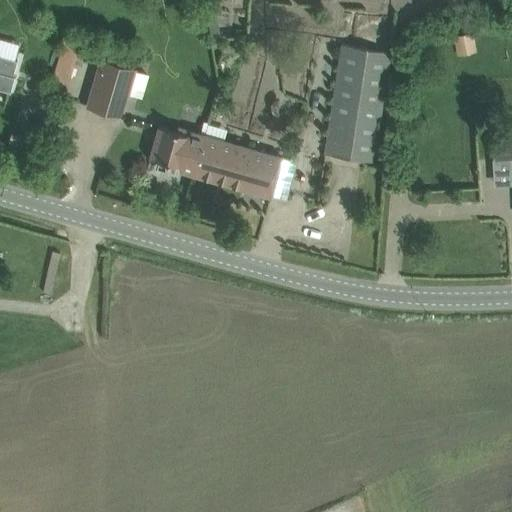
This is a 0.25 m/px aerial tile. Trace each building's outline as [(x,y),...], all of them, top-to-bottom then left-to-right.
[(456,53),(475,50),(472,31),(453,34),(456,53)] [(58,37),(49,79),(65,82),(74,40),(58,37)] [(324,152),(373,160),(390,51),(342,43),(328,132),(324,152)] [(100,56),(84,105),(120,116),(136,67),(100,56)] [(203,134),(192,172),(283,198),(292,170),(278,167),(281,156),(223,140),(226,128),(207,123),(204,134),(203,134)] [(159,125),(150,156),(180,165),(179,169),(192,172),(203,134),(190,130),(189,134),(159,125)] [(511,135),(492,137),(493,159),(511,157),(511,135)] [(499,201),(481,201),(482,211),(510,210),(509,183),(499,183),(499,201)]
